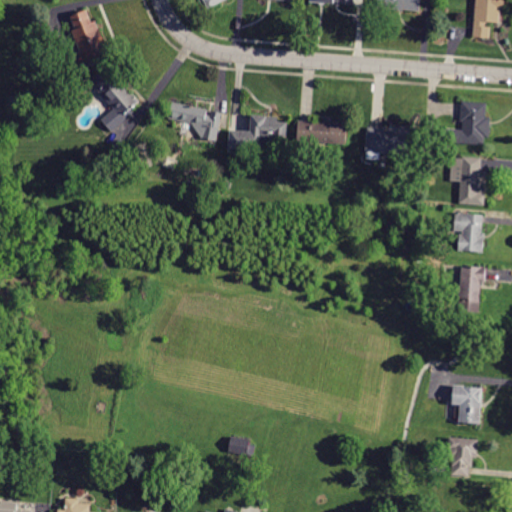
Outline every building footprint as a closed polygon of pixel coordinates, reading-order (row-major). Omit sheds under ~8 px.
[(225,0),(209,9),(203,0),(225,0)] [(421,0),(420,12),(378,8),(378,0),(421,0)] [(476,0),(505,0),(505,10),(501,9),(500,24),(487,23),(486,27),(492,27),(491,39),(474,38),(476,0)] [(87,10),(92,23),(96,21),(109,53),(76,67),(72,56),(81,52),(72,31),(76,29),(71,17),(87,10)] [(92,83),(110,68),(118,77),(117,78),(131,95),(133,93),(141,102),(132,109),(135,112),(112,131),(102,120),(115,110),(92,83)] [(462,102),(487,104),(486,117),(491,118),(489,138),(485,138),(484,145),(445,142),(446,129),(463,131),(463,122),(461,122),(462,102)] [(217,141),(202,138),(205,126),(170,119),(173,103),(208,110),(207,115),(212,116),(213,111),(222,113),(217,141)] [(252,116),(279,117),(278,122),(288,123),(286,145),(273,144),(273,147),(250,146),(250,150),(229,148),(230,129),(251,130),(252,116)] [(312,122),(313,121),(331,122),(331,121),(348,122),(347,145),(319,143),(319,151),(306,150),(307,142),(298,141),(300,121),(312,122)] [(384,129),(384,131),(399,132),(400,127),(416,128),(413,156),(381,153),(380,161),(365,159),(368,128),(384,129)] [(480,191),(483,191),(483,194),(485,194),(484,206),(460,204),(461,182),(451,181),(452,165),(457,165),(457,158),(482,160),(480,191)] [(232,189),(223,188),(223,181),(229,181),(229,183),(233,184),(232,189)] [(482,233),(485,233),(483,253),(459,251),(460,235),(463,235),(463,232),(455,231),(457,213),(484,215),(482,233)] [(485,282),(484,282),(484,286),(481,286),(480,313),(460,311),(463,266),(486,267),(485,282)] [(483,388),(480,424),(459,422),(460,405),(453,404),(454,386),(483,388)] [(254,457),(229,452),(233,437),(251,441),(250,445),(256,446),(254,457)] [(469,477),(452,475),(453,459),(448,459),(450,437),(478,440),(477,458),(473,458),(473,468),(470,468),(469,477)] [(58,511),(59,510),(66,510),(67,498),(80,499),(80,504),(92,504),(91,511),(58,511)] [(0,511),(0,504),(1,504),(1,501),(18,502),(17,511),(31,511),(0,511)]
